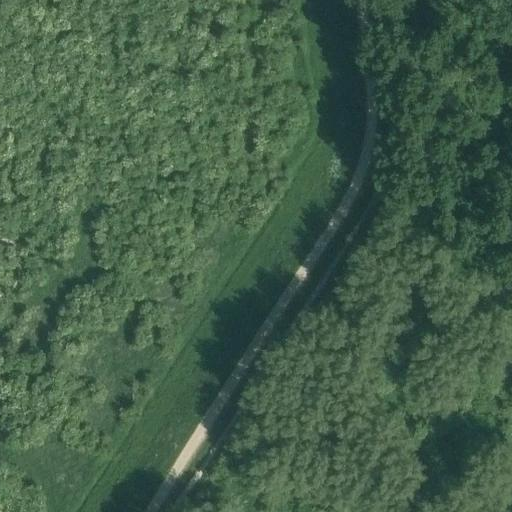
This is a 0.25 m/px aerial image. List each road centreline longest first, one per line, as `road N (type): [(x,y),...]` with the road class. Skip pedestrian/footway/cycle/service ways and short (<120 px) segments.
road 1 (unknown): [(389,0),(408,152),(387,204),(189,511)]
road 2 (track): [(153,511),(361,177),(372,115),(360,0)]
